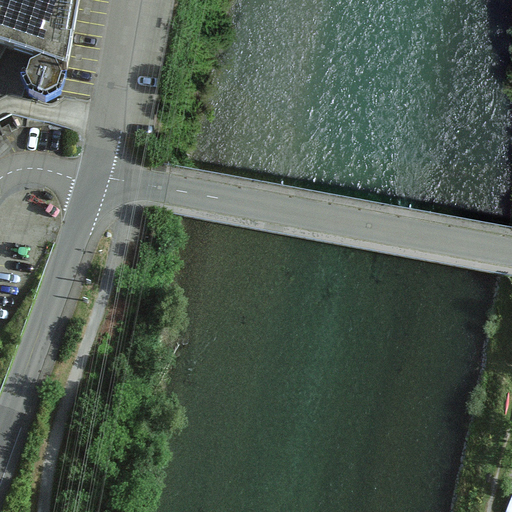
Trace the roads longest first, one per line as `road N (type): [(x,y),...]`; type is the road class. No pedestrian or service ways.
road 1 (residential): [(100,176),(511,252)]
road 2 (track): [(100,176),(122,211),(116,265),(54,444),(44,511)]
road 3 (residential): [(0,443),(100,176)]
road 4 (residential): [(100,176),(135,0)]
